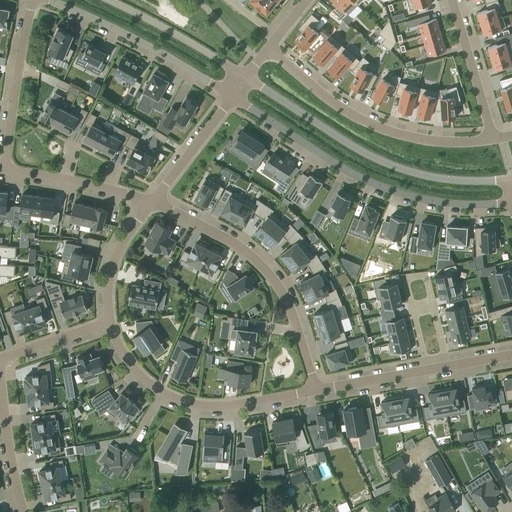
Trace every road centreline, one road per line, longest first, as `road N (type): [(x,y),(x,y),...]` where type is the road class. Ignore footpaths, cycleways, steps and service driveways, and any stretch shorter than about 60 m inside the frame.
road 1 (residential): [(231,100),(331,164),(411,197),(510,201)]
road 2 (residential): [(507,179),(417,175),(353,148),(247,80)]
road 3 (residential): [(311,391),(292,314),(264,273),(230,242),(150,202)]
road 4 (residential): [(491,140),(433,141),(360,119),(268,46)]
road 5 (residential): [(311,391),(211,406),(187,402),(141,376),(109,324)]
road 6 (residential): [(40,0),(135,40),(231,100)]
road 7 (residential): [(428,370),(404,277),(426,274),(449,366)]
road 8 (residential): [(4,171),(30,0)]
road 9 (residential): [(247,80),(108,0)]
road 10 (residential): [(150,202),(4,171)]
road 11 (residential): [(491,140),(450,0)]
road 12 (residential): [(23,511),(0,376)]
road 13 (residential): [(109,324),(107,274),(131,219),(150,202)]
road 14 (residential): [(150,202),(231,100)]
